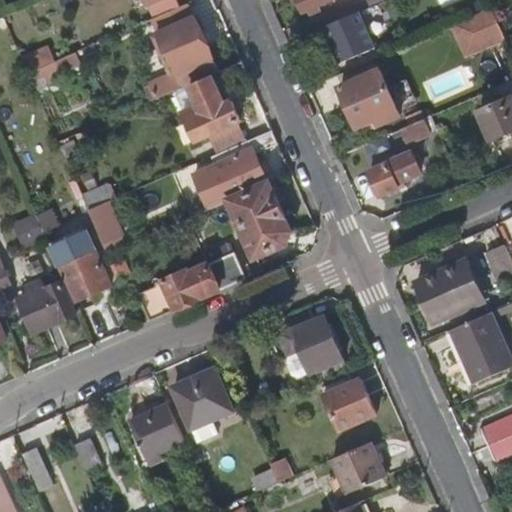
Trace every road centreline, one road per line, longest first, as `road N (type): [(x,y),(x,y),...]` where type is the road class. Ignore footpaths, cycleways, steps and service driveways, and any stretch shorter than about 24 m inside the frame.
road 1 (residential): [(0,416),(357,259)]
road 2 (residential): [(244,0),(357,259)]
road 3 (residential): [(357,259),(470,511)]
road 4 (residential): [(357,259),(511,192)]
